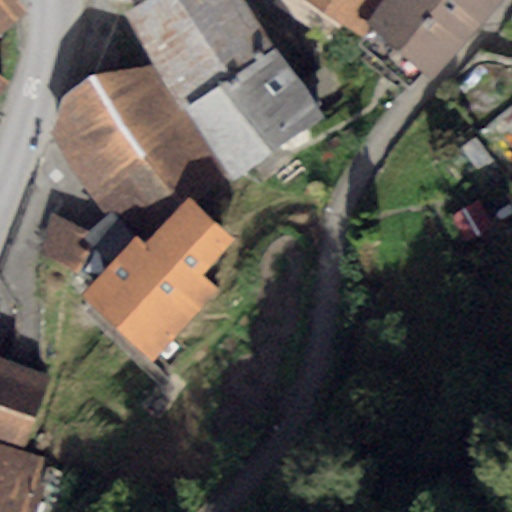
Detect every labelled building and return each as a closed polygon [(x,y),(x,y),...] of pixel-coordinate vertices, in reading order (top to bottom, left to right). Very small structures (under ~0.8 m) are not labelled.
[(19,0),(0,0),(0,30),(26,8),(19,0)] [(248,0),(143,0),(136,5),(124,10),(184,107),(281,49),(248,0)] [(373,0),(308,0),(356,29),(373,0)] [(488,0),(382,0),(366,22),(436,72),(488,0)] [(281,49),(184,107),(236,180),(329,119),(281,49)] [(89,74),(62,97),(49,135),(106,215),(123,240),(186,197),(223,172),(149,67),(89,74)] [(0,94),(8,83),(0,76),(0,94)] [(235,239),(186,197),(123,240),(106,215),(83,236),(73,258),(95,281),(83,293),(150,362),(219,289),(202,275),(235,239)] [(478,201),(447,219),(462,245),(493,227),(478,201)] [(15,362),(0,356),(0,445),(22,454),(51,375),(15,362)] [(359,445),(302,488),(319,511),(361,511),(392,489),(359,445)] [(0,511),(26,511),(41,461),(0,449),(0,511)]
